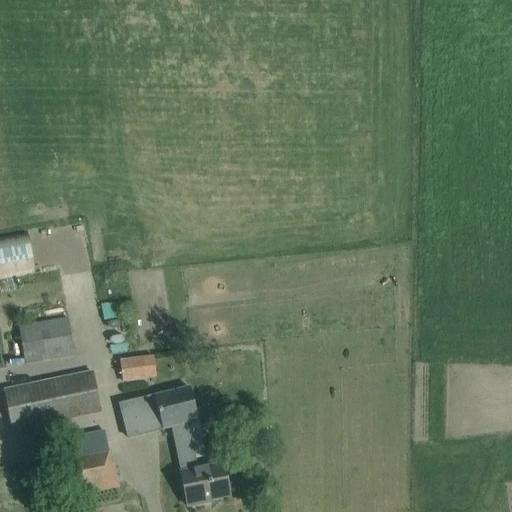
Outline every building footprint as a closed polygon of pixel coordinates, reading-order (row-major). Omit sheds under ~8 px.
[(0,280),(35,274),(27,234),(0,238),(0,280)] [(68,318),(19,326),(25,364),(74,356),(68,318)] [(143,358),(120,361),(123,381),(145,379),(143,358)] [(92,371),(77,374),(52,380),(4,390),(12,431),(100,413),(92,371)] [(119,407),(127,438),(172,427),(182,424),(197,420),(189,389),(119,407)] [(243,410),(228,414),(231,427),(246,423),(243,410)] [(182,424),(172,427),(182,473),(180,474),(187,507),(211,502),(211,500),(228,496),(222,465),(197,470),(187,423),(182,424)] [(118,487),(116,474),(114,465),(110,465),(104,432),(60,441),(72,497),(118,487)]
